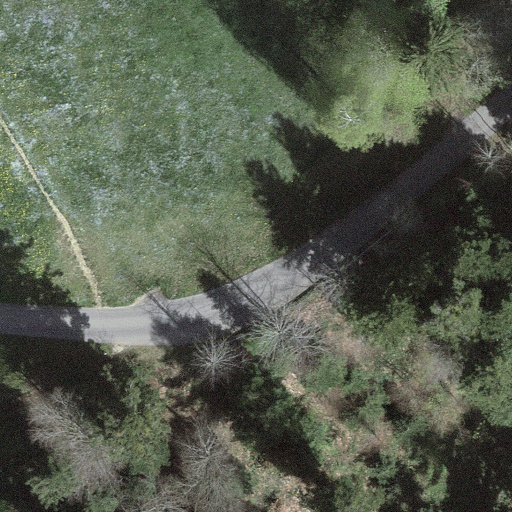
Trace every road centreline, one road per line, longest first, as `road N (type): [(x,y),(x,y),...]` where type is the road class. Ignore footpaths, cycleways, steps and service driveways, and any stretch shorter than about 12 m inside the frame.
road 1 (unclassified): [(511,99),(376,214),(290,270),(215,304),(149,322),(0,318)]
road 2 (track): [(0,423),(106,366),(149,322)]
